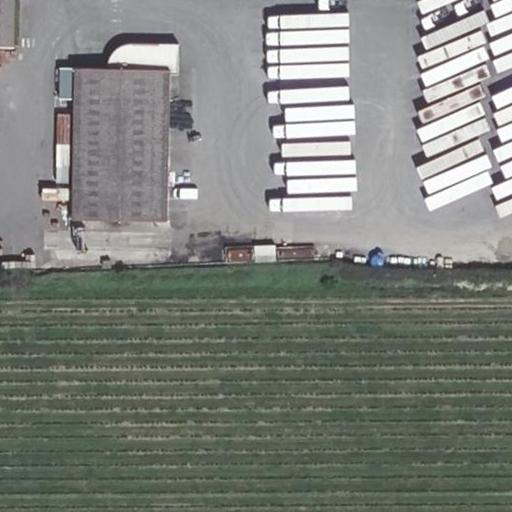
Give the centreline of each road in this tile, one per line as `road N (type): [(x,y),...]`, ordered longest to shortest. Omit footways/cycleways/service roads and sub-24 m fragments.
road 1 (unknown): [(64,7),(214,12),(235,21),(286,216)]
road 2 (unknown): [(286,216),(27,219)]
road 3 (unknown): [(511,170),(455,200),(392,214),(286,216)]
road 4 (unknown): [(27,219),(24,122),(64,7)]
